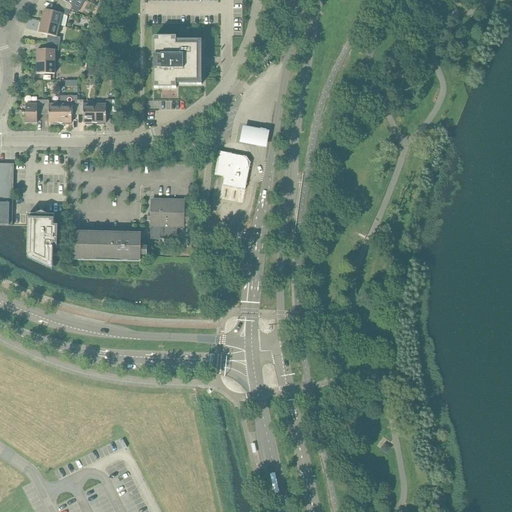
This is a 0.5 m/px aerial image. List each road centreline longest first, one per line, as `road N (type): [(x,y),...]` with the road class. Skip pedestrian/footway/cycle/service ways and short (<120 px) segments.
road 1 (secondary): [(283,349),(282,224),(318,0)]
road 2 (secondary): [(299,0),(267,178),(251,341)]
road 3 (residential): [(0,138),(135,140),(178,126),(243,54),(256,0)]
road 4 (tertiary): [(0,322),(101,357),(253,363)]
road 5 (tertiary): [(251,341),(92,331),(0,300)]
road 6 (secondary): [(317,511),(283,349)]
road 7 (secondary): [(253,363),(283,511)]
